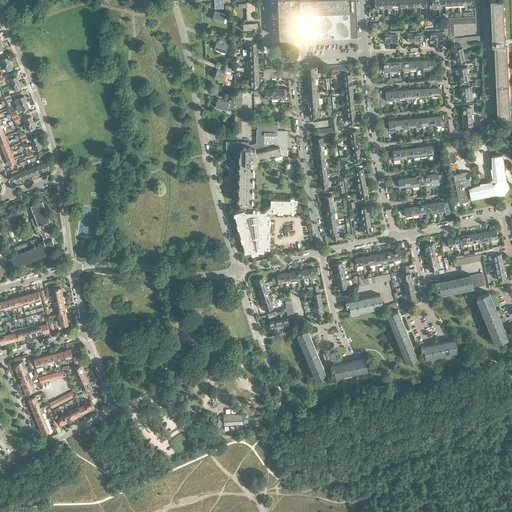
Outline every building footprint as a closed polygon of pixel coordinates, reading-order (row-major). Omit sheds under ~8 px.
[(295,41),(293,0),(277,0),(279,38),(279,41),(295,41)] [(299,0),(300,14),(304,14),(305,31),(317,31),(318,36),(334,35),(334,38),(350,38),(350,34),(357,34),(355,0),(299,0)] [(373,10),(378,9),(378,8),(381,8),(380,0),(374,0),(375,8),(373,8),(373,10)] [(470,4),(470,8),(475,8),(474,0),(463,0),(464,5),(470,4)] [(510,117),(507,45),(505,45),(502,0),(490,0),(492,46),(494,46),(497,118),(510,117)] [(215,12),(217,12),(219,12),(224,12),(224,8),(224,1),(215,1),(215,12)] [(253,2),(246,2),(246,4),(239,4),(239,7),(246,7),(247,19),(245,19),(245,23),(243,23),(243,29),(258,28),(257,22),(254,23),(254,22),(255,22),(255,20),(254,20),(254,19),(253,2)] [(234,18),(233,9),(226,9),(226,15),(225,18),(222,16),(224,12),(219,12),(217,12),(216,15),(216,14),(213,23),(224,26),(227,18),(234,18)] [(436,29),(436,39),(443,39),(443,35),(448,35),(448,33),(447,30),(447,28),(444,28),(444,31),(443,31),(439,31),(439,29),(436,29)] [(425,36),(424,29),(421,29),(422,32),(420,32),(416,32),(416,30),(413,30),(413,32),(414,40),(420,40),(420,36),(425,36)] [(436,39),(436,29),(433,29),(428,29),(424,29),(425,36),(430,36),(430,40),(436,39)] [(397,37),(402,37),(402,30),(399,30),(399,33),(397,33),(394,33),(394,31),(390,31),(391,33),(391,41),(398,41),(397,37)] [(405,30),(402,30),(402,37),(407,37),(407,41),(414,40),(413,32),(413,30),(409,30),(410,32),(405,32),(405,30)] [(318,39),(318,36),(317,31),(305,31),(301,31),(301,40),(318,39)] [(383,34),(383,31),(379,31),(380,38),(384,38),(385,42),(391,41),(391,33),(384,34),(383,34)] [(218,37),(215,36),(212,43),(216,44),(215,48),(222,50),(221,54),(225,55),(228,44),(225,43),(226,39),(218,37)] [(252,42),(252,37),(244,37),(244,40),(247,40),(247,46),(246,46),(246,49),(257,49),(257,42),(252,42)] [(455,55),(464,53),(462,47),(453,49),(455,55)] [(466,53),(464,53),(455,55),(456,62),(459,61),(459,62),(467,60),(466,53)] [(3,66),(10,63),(8,57),(2,59),(3,62),(1,63),(3,66)] [(228,65),(225,64),(222,72),(217,70),(214,77),(224,81),(226,73),(230,75),(232,72),(233,72),(235,68),(233,68),(233,67),(230,66),(232,63),(229,62),(228,65)] [(13,68),(10,63),(3,66),(3,68),(5,67),(6,71),(13,68)] [(345,71),(342,71),(342,72),(342,74),(343,74),(343,73),(344,80),(352,79),(351,73),(349,73),(348,71),(345,71)] [(469,73),(458,74),(459,81),(462,80),(462,82),(470,81),(470,75),(469,75),(469,73)] [(19,82),(17,76),(8,80),(10,86),(19,82)] [(21,88),(19,82),(10,86),(12,91),(21,88)] [(421,87),(418,87),(419,97),(419,99),(426,99),(425,88),(421,88),(421,87)] [(261,100),(265,99),(267,99),(268,98),(271,98),(272,98),(271,89),(265,89),(265,90),(260,90),(260,93),(260,96),(260,100),(261,100)] [(284,95),(284,89),(277,89),(278,97),(278,99),(280,99),(280,101),(286,100),(285,95),(284,95)] [(18,105),(20,104),(26,102),(24,96),(15,100),(18,105)] [(230,98),(228,102),(218,98),(215,106),(226,110),(227,107),(236,110),(236,108),(236,105),(236,102),(236,100),(230,98)] [(29,107),(26,102),(20,104),(18,105),(16,106),(18,112),(23,110),(24,113),(28,111),(27,108),(29,107)] [(29,117),(27,113),(22,115),(24,119),(25,118),(26,121),(24,122),(25,125),(27,124),(33,121),(31,116),(29,117)] [(438,115),(437,114),(434,115),(435,124),(435,127),(442,126),(442,123),(446,123),(445,120),(442,120),(441,115),(438,115)] [(36,127),(33,121),(27,124),(25,125),(26,127),(28,126),(29,129),(36,127)] [(253,207),(252,210),(249,210),(249,208),(247,208),(247,203),(252,203),(252,201),(251,200),(251,195),(252,195),(252,190),(251,189),(252,184),(252,179),(252,174),(252,173),(253,168),(252,168),(252,165),(253,165),(254,165),(255,164),(256,164),(256,163),(254,162),(254,159),(257,159),(257,160),(260,159),(260,158),(265,157),(266,158),(270,157),(271,156),(275,155),(276,155),(279,155),(279,154),(281,154),(281,155),(287,155),(287,149),(287,147),(287,131),(280,131),(280,132),(277,131),(277,124),(257,124),(257,143),(252,144),(248,144),(248,142),(236,141),(236,143),(227,143),(227,146),(228,149),(228,151),(229,153),(230,156),(232,158),(234,157),(240,157),(239,165),(239,170),(239,171),(239,176),(238,181),(239,181),(239,186),(238,187),(238,192),(239,192),(239,197),(238,198),(238,200),(239,200),(239,203),(244,203),(244,208),(244,209),(234,211),(235,214),(246,251),(250,250),(252,254),(258,253),(258,252),(263,252),(264,249),(268,249),(268,245),(268,213),(272,211),(276,211),(276,210),(293,211),(293,208),(297,208),(297,199),(294,199),(294,197),(290,197),(290,199),(270,198),(270,205),(264,211),(259,211),(259,207),(253,207)] [(31,145),(33,144),(39,142),(37,136),(31,138),(32,142),(30,142),(31,145)] [(3,149),(10,146),(9,144),(10,143),(9,140),(1,143),(3,149)] [(39,142),(33,144),(31,145),(34,151),(42,147),(39,142)] [(420,157),(418,146),(415,147),(415,146),(415,144),(412,145),(413,158),(420,157)] [(425,144),(426,156),(433,156),(432,145),(428,145),(428,144),(425,144)] [(400,157),(399,148),(396,148),(396,149),(392,150),(393,152),(394,158),(393,158),(394,160),(400,160),(400,157)] [(467,172),(453,175),(459,203),(460,203),(467,201),(467,202),(467,201),(469,201),(470,201),(469,199),(471,198),(471,199),(495,194),(504,195),(509,188),(505,179),(502,155),(491,157),(492,175),(492,178),(491,179),(491,178),(489,180),(490,181),(487,183),(472,187),(467,172)] [(15,159),(14,157),(7,159),(10,165),(16,162),(17,162),(16,159),(15,159)] [(47,161),(44,162),(43,161),(41,162),(44,170),(50,168),(47,161)] [(38,163),(39,164),(36,166),(38,172),(44,170),(41,162),(38,163)] [(32,167),(32,165),(30,166),(33,174),(38,172),(36,166),(32,167)] [(27,176),(33,174),(30,166),(27,167),(28,169),(25,170),(27,176)] [(363,168),(355,169),(356,176),(364,174),(363,168)] [(21,170),(19,171),(22,179),(27,176),(25,170),(21,171),(21,170)] [(16,172),(16,173),(13,174),(16,181),(22,179),(19,171),(16,172)] [(433,172),(430,173),(432,182),(439,181),(439,183),(442,183),(441,174),(438,175),(437,172),(434,173),(433,172)] [(419,184),(417,174),(414,175),(414,176),(411,176),(412,185),(415,184),(415,187),(419,186),(419,184)] [(359,200),(361,200),(369,198),(368,192),(360,194),(358,194),(359,200)] [(45,232),(54,228),(51,220),(50,221),(42,200),(31,205),(35,217),(31,218),(38,234),(42,233),(44,232),(45,232)] [(437,201),(438,210),(445,209),(444,203),(443,200),(440,201),(440,200),(437,201)] [(438,210),(437,201),(433,201),(434,202),(430,203),(431,211),(438,210)] [(431,211),(430,203),(427,203),(427,202),(423,203),(425,212),(431,211)] [(412,215),(410,205),(408,206),(408,207),(404,207),(405,210),(405,216),(412,215)] [(419,214),(417,205),(414,206),(414,205),(410,205),(412,215),(419,214)] [(363,228),(359,228),(359,232),(364,232),(365,232),(365,233),(367,232),(367,231),(371,231),(371,230),(371,224),(363,225),(363,228)] [(496,229),(489,231),(491,241),(498,240),(496,229)] [(342,230),(330,233),(331,233),(332,238),(332,239),(340,238),(340,237),(343,237),(343,234),(342,233),(339,234),(339,231),(342,231),(342,230)] [(489,231),(483,232),(485,242),(491,241),(489,231)] [(44,232),(45,232),(42,233),(44,240),(38,242),(39,245),(11,255),(15,265),(48,252),(47,250),(55,247),(52,240),(48,241),(44,232)] [(483,232),(477,233),(479,241),(479,243),(485,242),(483,232)] [(473,242),(471,234),(465,235),(467,243),(470,243),(471,245),(473,244),(473,242)] [(444,239),(446,248),(446,251),(450,250),(449,247),(455,246),(453,237),(447,238),(447,239),(444,239)] [(36,238),(11,248),(14,253),(38,244),(36,238)] [(425,252),(434,250),(437,249),(435,243),(424,245),(425,252)] [(405,249),(399,250),(400,260),(407,259),(407,258),(411,257),(410,250),(406,251),(405,249)] [(12,270),(4,250),(1,251),(9,271),(12,270)] [(436,256),(434,250),(425,252),(427,258),(436,256)] [(499,250),(493,252),(489,252),(491,261),(494,261),(502,259),(501,253),(499,253),(499,250)] [(394,261),(394,259),(393,251),(386,252),(388,260),(391,259),(391,261),(394,261)] [(374,254),(376,264),(382,263),(381,261),(380,253),(374,254)] [(369,266),(376,264),(374,254),(368,255),(369,263),(369,266)] [(428,264),(439,262),(438,255),(436,256),(427,258),(428,264)] [(363,267),(363,264),(361,256),(355,258),(356,264),(356,265),(359,265),(360,268),(363,267)] [(343,266),(342,261),(341,262),(341,260),(337,261),(337,262),(333,263),(335,270),(343,268),(345,267),(345,265),(343,266)] [(439,262),(428,264),(429,271),(438,269),(438,268),(440,268),(439,262)] [(336,276),(345,274),(344,271),(346,270),(345,267),(343,268),(335,270),(336,276)] [(315,268),(308,269),(310,279),(316,278),(315,268)] [(409,269),(403,271),(402,271),(402,274),(404,280),(411,279),(410,272),(409,269)] [(496,279),(497,279),(506,277),(505,271),(496,273),(496,276),(496,279)] [(472,282),(471,275),(470,274),(435,281),(437,288),(440,288),(441,295),(473,288),(472,282)] [(257,286),(265,283),(263,277),(255,280),(257,286)] [(350,286),(348,280),(346,281),(346,280),(337,282),(339,288),(347,287),(350,286)] [(267,289),(265,283),(257,286),(259,292),(267,289)] [(53,295),(62,294),(61,287),(54,289),(54,288),(51,288),(53,295)] [(267,289),(259,292),(261,298),(269,295),(267,289)] [(314,300),(321,299),(320,292),(319,289),(313,291),(313,293),(312,294),(314,300)] [(35,302),(41,301),(38,291),(32,293),(34,300),(35,302)] [(414,291),(406,293),(408,301),(413,300),(412,298),(415,297),(414,291)] [(476,297),(494,342),(507,337),(498,314),(502,313),(501,309),(497,311),(489,292),(476,297)] [(29,304),(28,302),(26,294),(20,296),(22,303),(23,306),(29,304)] [(263,304),(271,301),(274,300),(272,294),(269,295),(261,298),(263,304)] [(351,314),(383,307),(380,294),(346,301),(347,308),(350,307),(351,314)] [(16,305),(14,298),(8,299),(10,307),(14,306),(15,308),(17,307),(17,305),(16,305)] [(11,309),(10,307),(8,299),(2,301),(4,308),(5,311),(11,309)] [(271,301),(263,304),(265,310),(273,307),(271,301)] [(294,317),(293,309),(286,310),(287,311),(286,311),(287,311),(288,316),(281,317),(283,327),(290,326),(289,323),(295,321),(294,317)] [(387,314),(406,360),(417,356),(398,309),(387,314)] [(59,319),(57,320),(59,327),(61,326),(68,324),(67,318),(59,319)] [(270,329),(277,328),(275,320),(269,321),(270,329)] [(45,324),(41,325),(43,332),(49,331),(47,322),(45,323),(45,324)] [(37,334),(35,327),(35,325),(29,326),(29,328),(31,336),(37,334)] [(26,329),(25,327),(22,327),(25,337),(31,336),(29,328),(26,329)] [(307,328),(297,333),(316,379),(327,375),(307,328)] [(425,359),(458,352),(455,340),(424,347),(423,345),(421,346),(422,352),(424,352),(425,359)] [(70,349),(64,350),(66,358),(72,356),(70,349)] [(55,363),(54,361),(52,353),(46,355),(48,362),(52,361),(52,363),(55,363)] [(42,364),(40,357),(34,358),(36,365),(36,366),(42,364)] [(336,377),(368,371),(365,359),(333,366),(333,364),(330,365),(332,371),(334,370),(336,377)] [(17,371),(24,368),(21,362),(15,365),(17,371)] [(75,374),(85,370),(82,365),(75,367),(73,368),(75,374)] [(26,373),(24,368),(17,371),(19,376),(26,373)] [(78,380),(80,379),(87,376),(85,370),(75,374),(78,380)] [(26,373),(19,376),(22,382),(28,379),(26,373)] [(87,376),(80,379),(82,385),(90,382),(87,376)] [(31,385),(28,379),(22,382),(24,388),(31,385)] [(92,388),(90,382),(82,385),(85,391),(92,388)] [(33,391),(31,385),(24,388),(26,394),(33,391)] [(38,402),(37,400),(35,396),(28,399),(31,405),(38,402)] [(94,407),(91,400),(87,402),(86,400),(84,401),(89,410),(94,407)] [(83,413),(89,410),(84,401),(82,403),(82,404),(80,406),(83,413)] [(38,402),(31,405),(33,411),(40,408),(38,402)] [(65,413),(62,408),(61,405),(59,406),(60,409),(63,415),(63,414),(67,421),(72,419),(69,412),(65,413)] [(80,406),(74,409),(78,416),(83,413),(80,406)] [(40,408),(33,411),(35,416),(42,413),(40,408)] [(78,416),(74,409),(69,412),(72,419),(78,416)] [(45,419),(42,413),(35,416),(38,422),(45,419)] [(63,414),(63,415),(58,417),(61,424),(67,421),(63,414)] [(218,416),(218,417),(218,423),(219,423),(219,424),(220,424),(240,423),(247,422),(248,422),(248,421),(248,415),(247,415),(246,414),(240,415),(219,416),(218,416)] [(40,428),(47,425),(50,424),(47,418),(45,419),(38,422),(40,428)] [(47,425),(40,428),(43,434),(47,432),(48,433),(49,433),(50,433),(51,433),(52,433),(52,432),(52,431),(52,430),(50,424),(47,425)]
